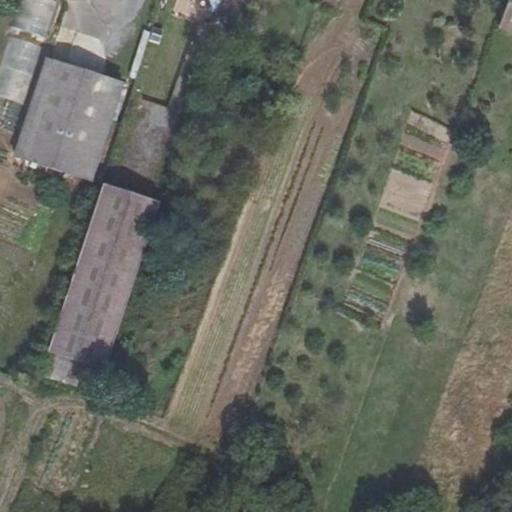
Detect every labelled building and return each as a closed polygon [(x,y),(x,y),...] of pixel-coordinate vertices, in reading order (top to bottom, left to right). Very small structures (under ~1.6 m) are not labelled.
[(60,3),(49,0),(21,0),(12,31),(47,41),(60,3)] [(336,0),(322,0),(319,8),(332,12),(336,0)] [(511,0),(506,0),(497,28),(511,33),(511,0)] [(11,38),(0,79),(0,125),(11,129),(34,44),(11,38)] [(15,158),(74,177),(106,78),(47,59),(15,158)] [(123,84),(106,78),(74,177),(91,183),(123,84)] [(47,352),(49,353),(104,371),(159,204),(103,186),(47,352)] [(104,371),(49,353),(41,375),(96,394),(104,371)]
